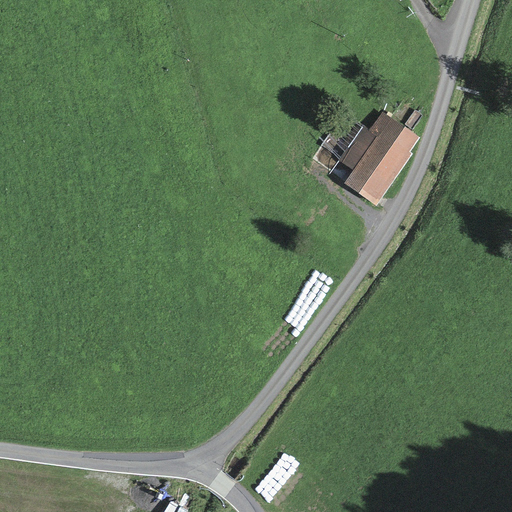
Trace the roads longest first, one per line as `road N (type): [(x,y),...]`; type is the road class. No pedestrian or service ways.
road 1 (unclassified): [(473,0),(400,209),(280,381),(196,467)]
road 2 (unclassified): [(0,450),(196,467)]
